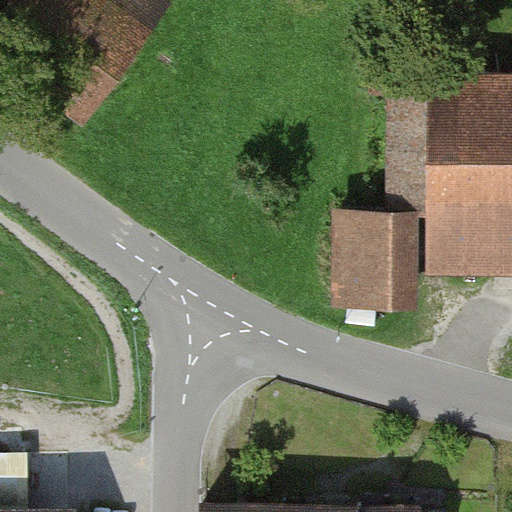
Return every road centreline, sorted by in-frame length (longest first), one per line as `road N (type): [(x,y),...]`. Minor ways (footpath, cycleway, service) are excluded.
road 1 (residential): [(210,304),(318,353),(511,412)]
road 2 (residential): [(0,157),(210,304)]
road 3 (residential): [(188,511),(194,350),(210,304)]
